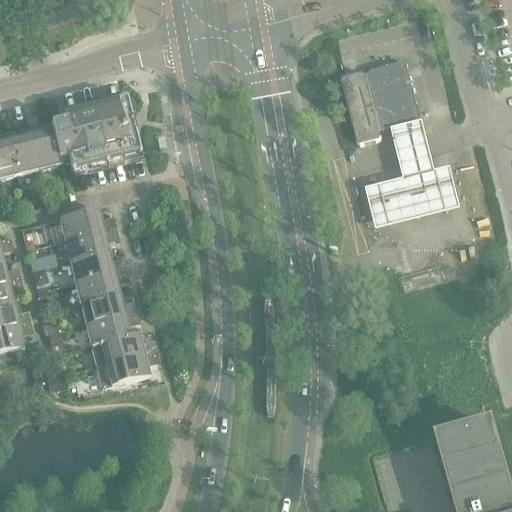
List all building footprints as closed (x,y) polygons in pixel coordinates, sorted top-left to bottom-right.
[(369,77),(369,78),(365,79),(365,78),(362,76),(352,79),(343,81),(341,84),(357,147),(360,149),(369,147),(379,144),(381,141),(378,129),(419,119),(406,67),(403,66),(371,74),(369,77)] [(56,116),(57,121),(53,122),(55,129),(50,130),(59,168),(69,166),(73,182),(141,165),(141,161),(125,98),(56,116)] [(32,121),(25,123),(38,174),(59,168),(50,130),(36,134),(32,121)] [(20,138),(7,141),(17,179),(38,174),(25,123),(17,125),(20,138)] [(436,175),(423,124),(393,131),(405,183),(367,192),(376,232),(460,212),(451,171),(436,175)] [(0,183),(17,179),(7,141),(0,142),(0,183)] [(97,214),(59,223),(64,245),(116,232),(114,225),(101,228),(97,214)] [(108,257),(105,243),(117,240),(116,232),(64,245),(70,266),(108,257)] [(0,256),(0,253),(12,251),(10,242),(0,244),(0,267),(3,267),(0,256)] [(28,244),(23,246),(26,255),(34,253),(33,247),(28,244)] [(108,257),(70,266),(75,287),(126,274),(124,267),(111,270),(108,257)] [(41,261),(28,264),(31,276),(44,273),(41,261)] [(3,267),(0,267),(0,289),(21,285),(19,277),(6,280),(3,267)] [(44,273),(31,276),(34,289),(42,287),(46,280),(44,273)] [(115,285),(128,282),(126,274),(75,287),(80,308),(119,298),(115,285)] [(21,285),(0,289),(0,312),(13,309),(10,296),(23,293),(21,285)] [(45,295),(36,297),(37,298),(39,305),(47,303),(45,295)] [(119,298),(80,308),(85,329),(137,316),(135,308),(122,312),(119,298)] [(13,309),(0,312),(0,334),(31,327),(29,319),(16,322),(13,309)] [(137,316),(85,329),(90,349),(129,339),(126,327),(139,324),(137,316)] [(56,325),(44,328),(46,335),(47,339),(59,336),(56,325)] [(31,327),(0,334),(0,357),(24,352),(20,338),(33,334),(31,327)] [(59,336),(47,339),(50,349),(61,346),(59,336)] [(129,339),(90,349),(96,371),(156,356),(154,348),(141,351),(138,337),(129,339)] [(156,356),(96,371),(101,393),(149,381),(145,367),(158,363),(156,356)] [(57,381),(47,384),(50,396),(60,394),(57,381)] [(511,511),(511,501),(492,430),(490,431),(491,432),(443,446),(442,444),(440,445),(459,511),(511,511)]
